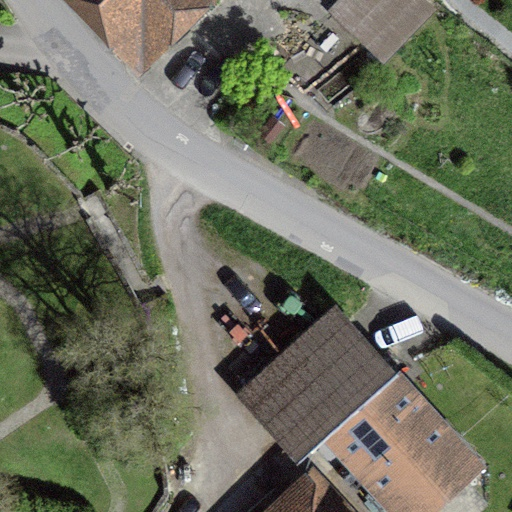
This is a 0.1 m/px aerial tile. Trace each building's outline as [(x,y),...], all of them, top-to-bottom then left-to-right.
[(93,0),(138,46),(183,0),(93,0)] [(426,9),(416,0),(347,0),(337,10),(382,54),(426,9)] [(312,449),(329,433),(392,376),(336,312),(254,387),(312,449)] [(393,376),(392,376),(329,433),(400,511),(420,511),(474,464),(393,376)] [(333,511),(313,490),(289,511),(333,511)]
